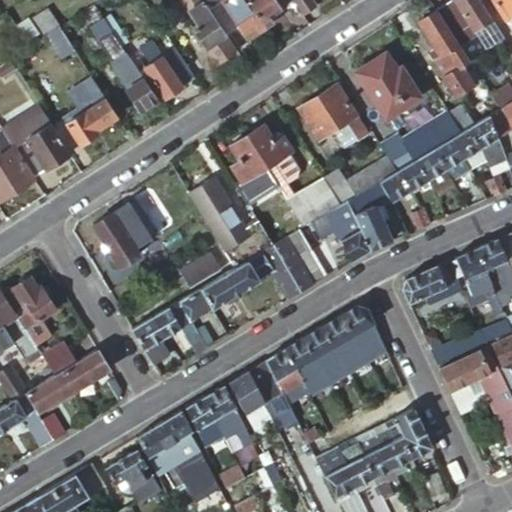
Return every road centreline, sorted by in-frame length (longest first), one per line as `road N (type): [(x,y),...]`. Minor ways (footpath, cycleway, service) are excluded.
road 1 (residential): [(41,220),(383,0)]
road 2 (unclassified): [(372,271),(487,511)]
road 3 (residential): [(372,271),(152,402)]
road 4 (residential): [(41,220),(152,402)]
road 5 (residential): [(152,402),(0,493)]
road 6 (residential): [(511,208),(372,271)]
